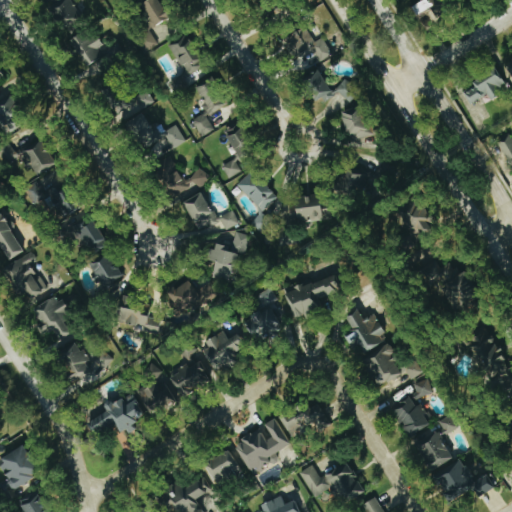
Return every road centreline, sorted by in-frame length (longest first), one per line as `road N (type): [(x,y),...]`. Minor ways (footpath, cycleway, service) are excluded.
road 1 (secondary): [(334,0),(511,276)]
road 2 (residential): [(158,246),(0,0)]
road 3 (residential): [(329,373),(297,368),(83,498)]
road 4 (secondary): [(511,214),(376,0)]
road 5 (residential): [(88,511),(56,418),(0,332)]
road 6 (residential): [(415,511),(329,373)]
road 7 (residential): [(289,131),(207,0)]
road 8 (residential): [(393,90),(511,15)]
